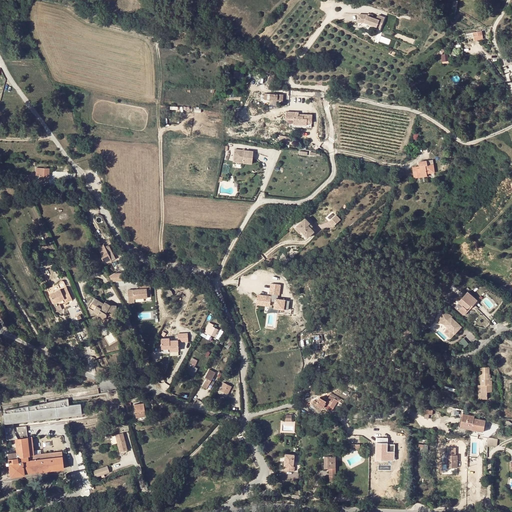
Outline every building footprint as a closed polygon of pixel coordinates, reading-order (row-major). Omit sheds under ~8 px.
[(366,22),(378,28),(378,27),(382,30),(386,18),(379,15),(378,19),(374,18),(372,17),(371,16),(369,15),(360,14),(359,22),(366,22)] [(511,58),(511,59),(503,58),(506,66),(511,63),(511,58)] [(298,112),(285,111),(285,117),(289,117),(288,126),(292,126),(310,127),(310,125),(311,123),(311,114),(302,114),(298,113),(298,112)] [(253,151),(234,149),(233,161),(252,163),(253,151)] [(417,169),(417,168),(412,168),(413,176),(418,176),(419,178),(428,177),(428,175),(435,174),(434,166),(428,166),(427,162),(420,163),(420,167),(420,169),(417,169)] [(49,169),(36,168),(36,178),(48,179),(49,169)] [(328,221),(333,226),(340,220),(335,215),(328,221)] [(310,223),(305,218),(295,227),(300,232),(301,231),(307,237),(314,231),(308,225),(310,223)] [(111,261),(103,245),(98,247),(103,258),(102,258),(104,264),(111,261)] [(127,260),(120,258),(119,263),(120,263),(119,266),(125,268),(127,260)] [(111,281),(123,280),(123,272),(110,273),(111,281)] [(257,303),(271,305),(272,301),(276,301),(276,307),(289,310),(291,301),(279,299),(279,295),(278,294),(279,284),(271,283),(269,293),(271,293),(270,296),(259,294),(257,303)] [(139,285),(140,290),(147,289),(148,298),(151,297),(150,284),(139,285)] [(66,289),(60,292),(63,299),(65,303),(71,301),(66,289)] [(129,304),(135,303),(135,299),(148,298),(147,289),(140,290),(128,291),(129,304)] [(63,299),(60,292),(59,290),(49,295),(49,296),(53,304),(63,299)] [(468,292),(459,302),(463,306),(459,310),(464,313),(471,305),(472,306),(477,300),(468,292)] [(100,314),(99,316),(106,319),(110,312),(112,312),(111,321),(116,322),(117,307),(111,307),(105,303),(105,305),(95,300),(90,309),(100,314)] [(465,315),(472,306),(471,305),(464,313),(465,315)] [(216,309),(212,306),(207,316),(212,319),(213,316),(212,315),(216,309)] [(451,317),(452,316),(450,314),(442,312),(439,322),(445,324),(449,328),(448,329),(454,335),(457,331),(455,330),(457,328),(460,330),(463,327),(456,320),(455,321),(451,317)] [(214,325),(210,322),(204,332),(207,334),(208,333),(214,337),(218,329),(213,327),(214,325)] [(451,337),(454,335),(448,329),(445,332),(451,337)] [(180,341),(190,341),(189,332),(179,333),(180,341)] [(322,335),(314,335),(314,342),(313,342),(313,346),(320,345),(320,338),(322,338),(322,335)] [(465,347),(470,344),(465,337),(460,341),(465,347)] [(486,351),(482,353),(486,360),(490,358),(486,351)] [(188,369),(195,372),(197,368),(195,367),(197,361),(193,358),(191,362),(192,363),(191,365),(190,364),(188,369)] [(481,367),(481,384),(482,384),(483,391),(481,391),(482,398),(487,398),(487,391),(492,391),(491,373),(489,373),(489,363),(486,363),(485,367),(481,367)] [(215,373),(209,369),(206,374),(208,375),(204,382),(208,385),(215,373)] [(227,384),(224,382),(219,393),(226,397),(230,390),(226,387),(227,384)] [(324,407),(325,406),(327,403),(334,408),(338,400),(330,395),(328,399),(323,396),(322,398),(320,397),(316,404),(321,407),(322,406),(324,407)] [(68,401),(5,412),(5,414),(3,415),(4,424),(82,415),(81,406),(69,407),(68,401)] [(134,405),(136,416),(145,415),(143,404),(134,405)] [(475,416),(463,414),(461,426),(483,431),(485,421),(474,418),(475,416)] [(5,429),(6,438),(3,439),(4,444),(7,444),(6,440),(15,439),(16,452),(8,453),(10,468),(9,468),(10,477),(12,476),(25,475),(25,474),(56,470),(57,470),(63,469),(62,452),(34,455),(31,437),(27,437),(26,426),(5,429)] [(117,439),(119,449),(120,452),(127,451),(122,433),(116,435),(117,439)] [(390,444),(390,437),(378,437),(378,460),(397,460),(397,449),(396,449),(396,444),(390,444)] [(447,455),(447,467),(457,467),(457,455),(456,455),(456,448),(448,448),(448,455),(447,455)] [(294,454),(285,453),(283,469),(294,470),(294,465),(293,465),(294,454)] [(336,456),(324,456),(325,468),(329,468),(329,476),(336,475),(336,456)] [(107,466),(93,471),(95,477),(109,472),(107,466)]
